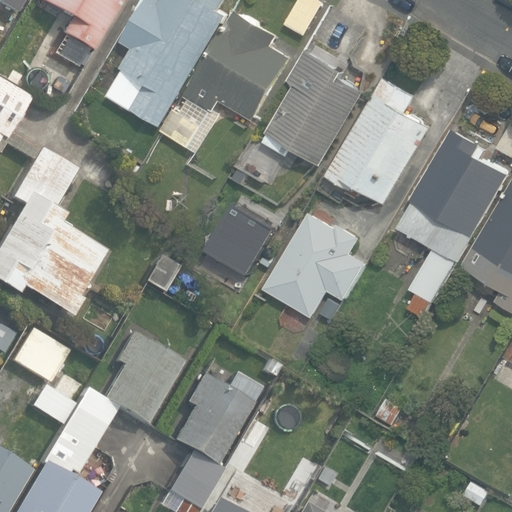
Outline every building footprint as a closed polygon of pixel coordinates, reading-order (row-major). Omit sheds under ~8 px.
[(0,0),(0,3),(16,13),(23,0),(27,3),(28,0),(0,0)] [(68,53),(80,60),(86,49),(91,51),(122,0),(37,0),(70,20),(61,35),(74,43),(68,53)] [(111,96),(166,127),(230,16),(223,11),(229,0),(144,0),(139,9),(143,11),(126,41),(137,48),(125,67),(127,68),(111,96)] [(304,0),(290,24),(308,35),(327,2),(323,0),(304,0)] [(314,39),(349,60),(369,24),(335,4),(314,39)] [(222,99),(258,121),(295,57),(276,45),(282,34),(267,25),(264,20),(259,16),(252,13),(246,13),(239,9),(189,96),(215,112),(222,99)] [(295,147),(326,166),(368,93),(343,79),(348,71),(310,49),(293,80),(298,83),(270,132),(271,133),(262,150),(281,160),(286,152),(290,155),(295,147)] [(355,184),(389,204),(434,127),(409,112),(419,95),(388,77),(330,176),(352,189),(355,184)] [(19,286),(70,316),(80,299),(76,297),(103,250),(56,222),(62,214),(53,209),(76,169),(40,147),(38,150),(9,133),(30,97),(0,79),(0,151),(5,143),(31,159),(9,196),(20,203),(0,236),(0,285),(15,294),(19,286)] [(165,131),(192,147),(206,125),(200,122),(202,119),(195,115),(193,118),(178,108),(165,131)] [(490,148),(455,127),(412,199),(417,202),(401,228),(438,250),(414,289),(418,292),(409,307),(425,316),(460,258),(463,260),(511,178),(511,173),(510,172),(511,170),(485,155),(490,148)] [(511,128),(500,148),(511,155),(511,128)] [(260,177),(241,167),(232,183),(252,193),(260,177)] [(499,301),(511,308),(511,186),(466,265),(507,289),(499,301)] [(268,287),(316,316),(332,290),(347,299),(369,262),(354,253),(363,237),(342,225),(340,228),(313,212),(268,287)] [(216,241),(223,225),(212,220),(204,235),(216,241)] [(144,280),(163,291),(177,266),(159,255),(144,280)] [(327,314),(336,319),(343,305),(335,301),(327,314)] [(91,305),(83,320),(105,333),(114,318),(91,305)] [(12,360),(49,382),(68,350),(31,327),(12,360)] [(85,511),(97,491),(67,473),(69,470),(75,473),(113,407),(144,425),(181,361),(130,331),(113,361),(121,365),(103,397),(62,374),(52,391),(42,385),(30,406),(62,425),(39,466),(40,467),(14,511),(85,511)] [(264,370),(274,376),(281,365),(271,358),(264,370)] [(167,490),(200,509),(223,469),(216,464),(262,387),(235,371),(225,387),(203,373),(186,402),(193,406),(173,439),(190,449),(167,490)] [(268,395),(280,402),(288,388),(276,381),(268,395)] [(379,414),(396,424),(407,407),(390,397),(379,414)] [(0,511),(4,511),(30,469),(0,450),(0,511)] [(499,491),(479,479),(468,496),(487,509),(499,491)] [(165,493),(158,505),(170,511),(172,511),(173,510),(176,511),(192,511),(194,509),(165,493)] [(340,511),(366,511),(347,501),(340,511)]
